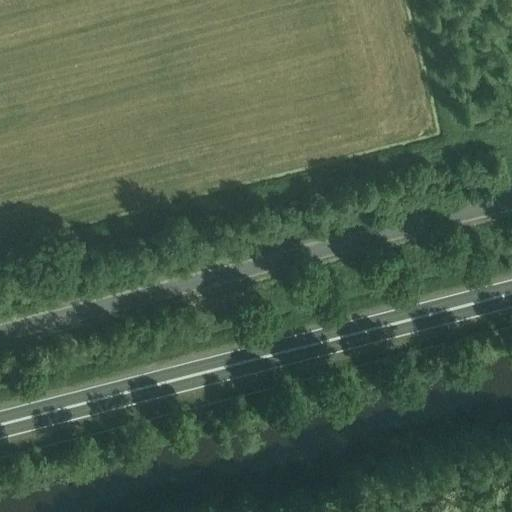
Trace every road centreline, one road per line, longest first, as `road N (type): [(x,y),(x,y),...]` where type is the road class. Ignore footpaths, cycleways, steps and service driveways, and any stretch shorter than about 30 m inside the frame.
road 1 (unclassified): [(0,335),(511,202)]
road 2 (trunk): [(0,428),(511,297)]
